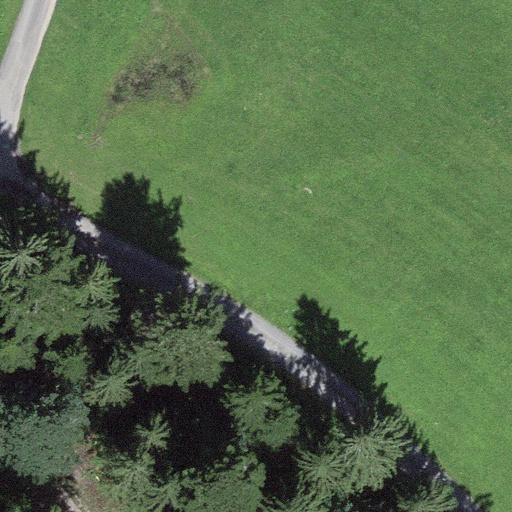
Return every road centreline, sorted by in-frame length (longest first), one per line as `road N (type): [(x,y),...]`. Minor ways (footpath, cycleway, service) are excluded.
road 1 (track): [(477,511),(0,160)]
road 2 (track): [(45,0),(0,155)]
